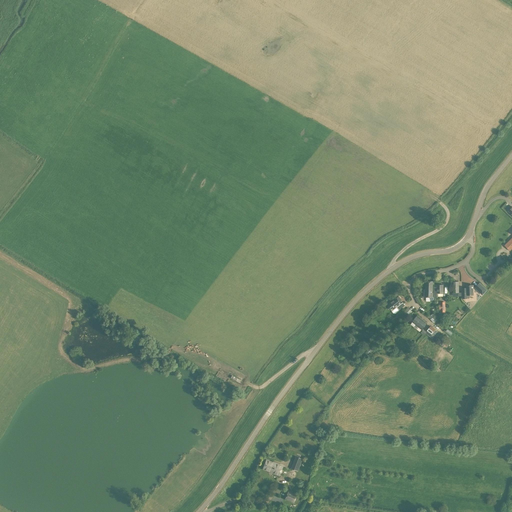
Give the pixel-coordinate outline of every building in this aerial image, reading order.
[(433,298),(433,281),(425,281),(425,290),(424,290),(424,298),(433,298)] [(486,289),(481,284),(477,288),(482,293),(486,289)] [(436,287),(434,287),(434,298),(438,298),(438,294),(443,293),(443,285),(436,285),(436,287)] [(473,295),(473,286),(466,286),(467,293),(463,293),(463,299),(470,299),(470,295),(473,295)] [(388,307),(388,308),(389,309),(390,310),(391,310),(392,311),(391,311),(393,314),(394,314),(395,314),(399,311),(399,310),(405,306),(402,302),(401,304),(399,302),(401,300),(399,296),(387,305),(388,306),(388,307)] [(408,307),(403,311),(402,313),(403,314),(400,318),(404,321),(412,312),(408,307)] [(422,330),(427,323),(417,316),(412,322),(422,330)] [(426,332),(423,330),(420,333),(424,336),(425,333),(432,339),(438,332),(435,330),(431,326),(427,331),(426,332)] [(293,463),(299,465),(302,459),(296,457),(293,463)] [(266,460),(262,469),(279,476),(282,466),(274,462),(274,463),(266,460)] [(293,503),(297,495),(288,491),(284,500),(293,503)]
